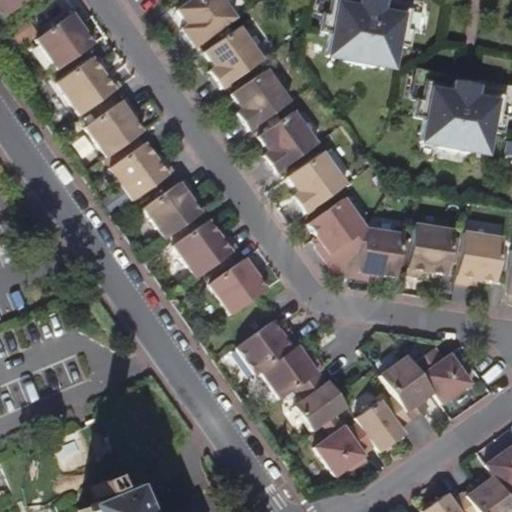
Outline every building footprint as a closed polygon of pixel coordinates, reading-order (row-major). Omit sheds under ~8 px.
[(0,0),(0,18),(25,0),(0,0)] [(232,18),(219,0),(188,0),(174,10),(186,26),(189,30),(183,34),(192,47),(232,18)] [(404,47),(412,6),(378,0),(322,0),(317,31),(327,33),(323,56),(341,59),(340,62),(372,68),(373,64),(390,67),(395,45),(404,47)] [(33,43),(53,72),(88,47),(78,33),(82,30),(71,15),(33,43)] [(24,21),(6,33),(16,49),(35,38),(24,21)] [(183,34),(189,30),(186,26),(180,30),(183,34)] [(259,60),(237,28),(202,53),(212,67),(216,72),(210,76),(219,88),(259,60)] [(52,85),(74,118),(115,89),(106,76),(101,80),(98,76),(87,60),(52,85)] [(210,76),(216,72),(212,67),(207,71),(210,76)] [(246,130),(286,101),(263,70),(229,94),(240,109),(243,113),(237,117),(246,130)] [(101,80),(106,76),(103,72),(98,76),(101,80)] [(495,131),(502,91),(415,75),(408,116),(419,118),(415,141),(432,143),(433,146),(463,151),(463,149),(481,152),(486,129),(495,131)] [(103,159),(137,134),(128,120),(124,115),(129,112),(121,100),(81,128),(103,159)] [(314,143),(291,111),(256,136),(267,151),(270,155),(265,159),(274,171),(314,143)] [(133,117),(129,112),(124,115),(128,120),(133,117)] [(167,174),(159,162),(154,166),(151,161),(140,146),(106,170),(128,202),(167,174)] [(302,212),(342,183),(319,151),(285,175),(296,191),(299,195),(293,199),(302,212)] [(159,162),(156,158),(151,161),(154,166),(159,162)] [(196,214),(186,199),(182,195),(187,191),(179,180),(139,208),(161,240),(196,214)] [(108,215),(125,203),(116,190),(99,202),(108,215)] [(299,195),(296,191),(290,195),(293,199),(299,195)] [(334,272),(361,227),(341,198),(305,222),(315,236),(318,240),(313,243),(334,272)] [(231,250),(222,238),(217,242),(214,237),(203,221),(168,246),(191,279),(231,250)] [(444,271),(451,229),(411,222),(403,272),(419,274),(420,267),(426,268),(444,271)] [(392,276),(399,233),(361,227),(334,272),(369,279),(370,272),(376,273),(392,276)] [(492,280),(499,237),(460,230),(452,279),(467,282),(469,276),(474,276),(492,280)] [(217,242),(222,238),(219,233),(214,237),(217,242)] [(511,249),(506,249),(499,297),(511,298),(511,249)] [(261,289),(251,275),(248,270),(252,267),(243,255),(204,284),(226,314),(261,289)] [(293,343),(295,342),(287,330),(279,335),(275,330),(269,321),(232,347),(251,373),(256,370),(293,343)] [(279,335),(287,330),(282,324),(275,330),(279,335)] [(205,348),(215,341),(211,335),(201,342),(205,348)] [(314,369),(320,366),(311,353),(303,358),(299,353),(293,343),(256,370),(275,398),(291,386),(314,369)] [(466,380),(456,367),(445,351),(439,356),(431,344),(407,361),(428,390),(437,401),(466,380)] [(311,353),(307,347),(299,353),(303,358),(311,353)] [(459,364),(448,349),(445,351),(456,367),(459,364)] [(407,361),(402,353),(375,373),(390,394),(406,416),(418,408),(413,401),(419,397),(428,390),(407,361)] [(342,404),(324,379),(322,381),(314,369),(291,386),(299,397),(289,404),(307,429),(319,421),(331,413),(342,404)] [(394,425),(406,416),(390,394),(378,403),(375,398),(350,416),(353,420),(370,442),(375,449),(399,432),(394,425)] [(424,403),(419,397),(413,401),(418,408),(424,403)] [(338,423),(331,413),(319,421),(326,431),(338,423)] [(126,469),(105,417),(0,459),(0,467),(18,511),(23,511),(88,486),(94,500),(105,495),(99,480),(126,469)] [(358,451),(370,442),(353,420),(342,428),(338,423),(326,431),(309,444),(330,473),(344,463),(359,452),(358,451)] [(511,443),(509,439),(480,460),(489,472),(510,501),(511,499),(511,443)] [(346,466),(361,455),(359,452),(344,463),(346,466)] [(511,504),(510,501),(489,472),(478,479),(473,483),(470,480),(458,489),(475,511),(474,511),(510,511),(511,511),(511,504)] [(474,511),(475,511),(458,489),(446,497),(441,491),(417,508),(419,511),(474,511)] [(132,511),(125,493),(78,511),(132,511)]
